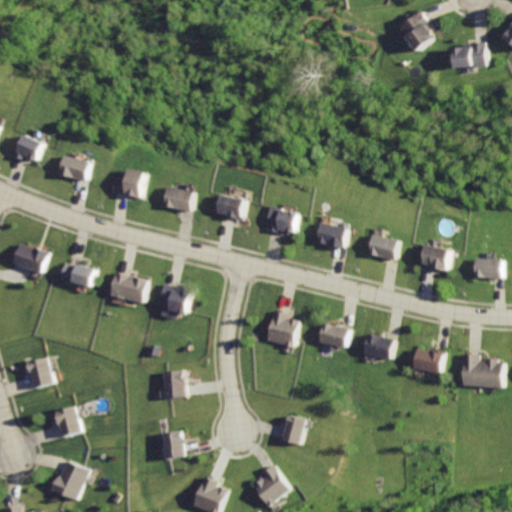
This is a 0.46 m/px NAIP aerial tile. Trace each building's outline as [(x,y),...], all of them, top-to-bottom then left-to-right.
[(419,11),(438,38),(417,53),(398,26),(419,11)] [(511,20),(500,34),(511,44),(511,20)] [(449,48),(453,72),(489,67),(485,43),(449,48)] [(0,119),(0,146),(4,148),(14,125),(0,119)] [(29,133),(20,159),(36,164),(39,158),(51,162),(57,143),(29,133)] [(75,156),(68,177),(97,186),(104,165),(75,156)] [(126,178),(122,196),(153,203),(160,175),(138,170),(135,180),(126,178)] [(181,187),(175,211),(203,218),(209,194),(181,187)] [(233,195),(227,220),(257,227),(263,202),(233,195)] [(281,206),(275,230),(307,237),(312,214),(281,206)] [(333,223),(327,245),(356,254),(362,231),(333,223)] [(383,233),(377,255),(405,262),(411,240),(383,233)] [(27,243),(19,265),(48,275),(56,253),(27,243)] [(431,246),(427,269),(456,274),(460,251),(431,246)] [(511,257),(483,256),(482,279),(511,280),(511,257)] [(69,261),(64,281),(100,291),(106,271),(69,261)] [(124,271),(116,297),(152,307),(159,282),(124,271)] [(169,286),(163,312),(183,317),(185,311),(195,313),(200,293),(169,286)] [(274,307),(265,338),(294,346),(301,324),(291,321),(293,313),(274,307)] [(326,323),(321,345),(350,351),(354,329),(326,323)] [(373,332),(368,353),(398,360),(402,339),(373,332)] [(421,347),(417,371),(447,377),(452,353),(421,347)] [(29,361),(38,389),(60,383),(51,354),(29,361)] [(464,354),(462,386),(505,388),(507,365),(486,364),(487,355),(464,354)] [(166,372),(170,399),(193,395),(189,368),(166,372)] [(58,410),(66,437),(88,430),(80,403),(58,410)] [(289,414),(282,441),(306,448),(313,420),(289,414)] [(159,432),(164,459),(187,455),(182,428),(159,432)] [(68,461),(55,491),(81,502),(94,471),(68,461)] [(276,461),(260,473),(264,479),(254,486),(269,507),(295,488),(276,461)] [(203,474),(192,507),(206,511),(221,511),(228,494),(216,490),(219,480),(203,474)]
